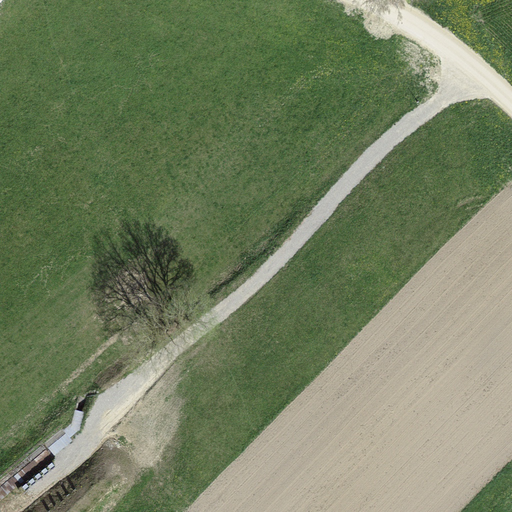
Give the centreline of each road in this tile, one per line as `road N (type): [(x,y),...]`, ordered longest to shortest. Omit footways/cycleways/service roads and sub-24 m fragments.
road 1 (track): [(468,65),(73,423)]
road 2 (track): [(511,99),(375,0)]
